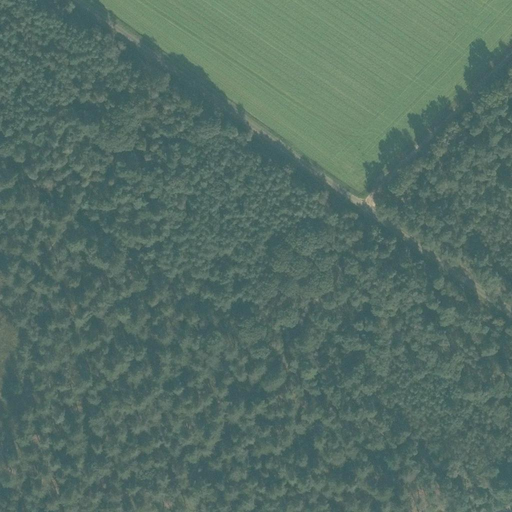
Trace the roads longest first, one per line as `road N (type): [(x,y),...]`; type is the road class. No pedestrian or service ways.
road 1 (unclassified): [(511,315),(76,0)]
road 2 (track): [(0,314),(172,69)]
road 3 (track): [(511,52),(383,183),(367,211)]
